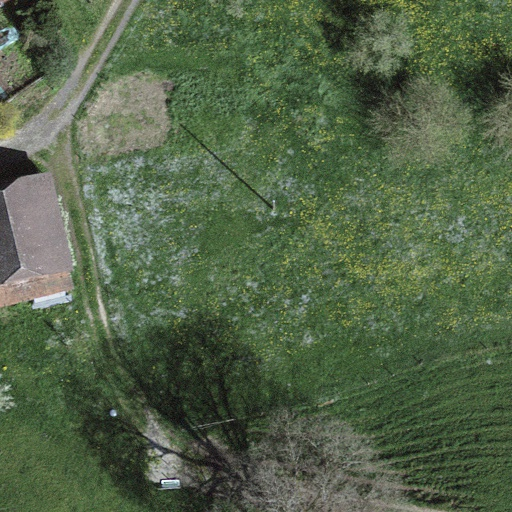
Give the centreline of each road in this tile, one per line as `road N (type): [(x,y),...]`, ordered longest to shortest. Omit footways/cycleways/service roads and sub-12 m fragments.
road 1 (track): [(44,124),(119,405),(173,471),(384,511)]
road 2 (track): [(128,0),(60,113),(0,154)]
